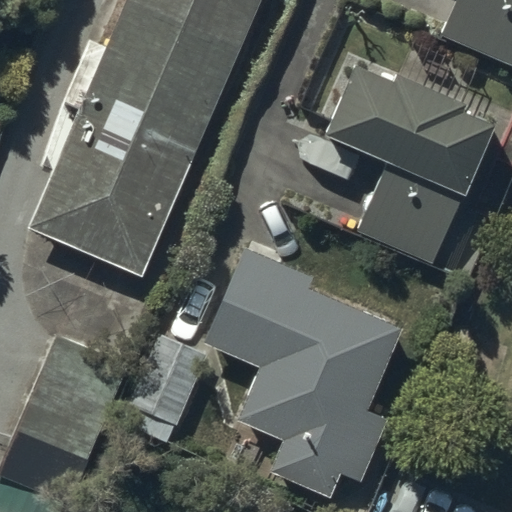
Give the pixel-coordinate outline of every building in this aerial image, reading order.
[(132,0),(31,235),(143,283),(265,0),(132,0)] [(511,0),(449,0),(441,22),(511,49),(511,0)] [(394,78),(354,59),(322,128),(394,161),(358,239),(432,273),(500,127),(464,110),(469,101),(399,68),(394,78)] [(403,332),(309,290),(314,281),(248,251),(207,343),(264,369),(239,423),(285,443),(273,468),(333,495),(341,477),(361,486),(390,422),(367,412),(403,332)] [(115,351),(57,326),(0,458),(0,463),(56,488),(115,351)] [(206,356),(153,336),(127,406),(180,426),(206,356)]
